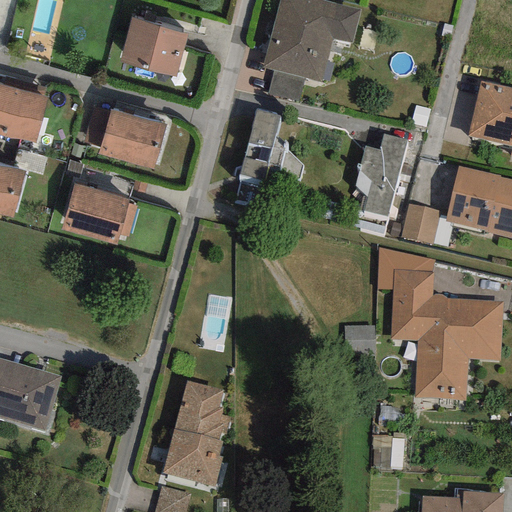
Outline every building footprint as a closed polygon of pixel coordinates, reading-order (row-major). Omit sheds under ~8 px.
[(359,10),(320,0),(278,0),(262,67),(273,70),(303,77),(319,82),(331,39),(350,44),(359,10)] [(130,19),(118,62),(176,77),(187,34),(130,19)] [(297,101),(303,77),(273,70),(267,94),(297,101)] [(511,88),(480,81),(467,136),(511,147),(510,157),(511,157),(511,88)] [(0,85),(0,134),(35,144),(47,97),(0,85)] [(110,110),(98,154),(152,169),(164,126),(110,110)] [(263,181),(265,174),(299,180),(302,165),(274,139),(281,117),(255,110),(238,174),(263,181)] [(406,140),(382,134),(378,151),(363,147),(354,186),(365,197),(359,221),(384,228),(406,140)] [(24,171),(0,165),(0,214),(12,218),(24,171)] [(511,178),(457,167),(445,222),(511,237),(511,178)] [(127,200),(73,184),(61,230),(115,245),(119,235),(128,237),(135,207),(124,204),(127,200)] [(434,248),(441,215),(409,208),(402,242),(434,248)] [(377,290),(392,290),(393,270),(432,271),(433,269),(433,259),(378,248),(377,290)] [(499,362),(501,301),(446,299),(442,296),(439,294),(432,294),(432,271),(393,270),(392,290),(390,339),(417,341),(414,398),(465,401),(467,358),(499,362)] [(344,356),(374,358),(376,330),(346,327),(344,356)] [(60,377),(0,358),(0,418),(44,431),(60,377)] [(222,391),(186,381),(162,473),(213,486),(221,457),(218,456),(221,441),(218,440),(220,433),(225,434),(229,418),(220,416),(222,408),(217,407),(222,391)] [(403,469),(405,441),(377,439),(375,467),(403,469)] [(185,511),(189,494),(160,487),(153,511),(185,511)] [(502,511),(503,493),(462,491),(462,498),(421,496),(420,511),(502,511)]
